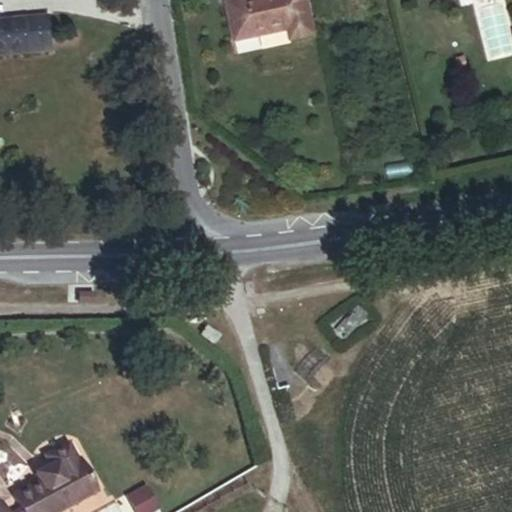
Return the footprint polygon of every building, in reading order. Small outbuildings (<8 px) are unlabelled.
[(213,0),(220,29),(273,17),(276,28),(298,23),(293,0),(213,0)] [(0,58),(39,53),(34,20),(0,24),(0,58)] [(202,335),(213,343),(219,336),(209,328),(202,335)] [(0,511),(1,511),(12,507),(6,496),(20,488),(26,500),(95,463),(77,430),(71,433),(61,415),(37,428),(47,447),(42,450),(30,456),(8,468),(14,478),(1,485),(0,483),(0,511)] [(30,456),(42,450),(37,441),(25,447),(30,456)]
